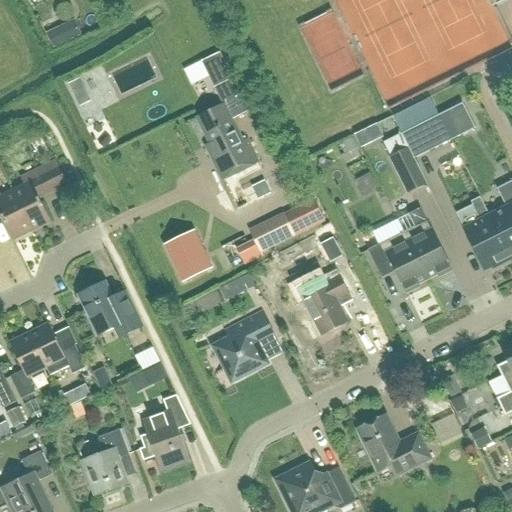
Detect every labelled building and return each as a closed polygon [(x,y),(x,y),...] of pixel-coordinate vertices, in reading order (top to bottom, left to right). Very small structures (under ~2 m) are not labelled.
[(231,122),(233,121),(232,120),(247,113),(231,81),(212,90),(221,108),(197,119),(210,145),(205,147),(222,181),(258,163),(247,141),(243,143),(242,143),(231,122)] [(439,115),(452,140),(475,129),(463,104),(439,115)] [(409,148),(414,159),(452,140),(439,115),(402,134),(409,148)] [(329,144),(339,164),(357,156),(347,135),(329,144)] [(414,159),(409,148),(390,158),(408,194),(426,185),(413,159),(414,159)] [(13,191),(32,231),(51,222),(38,194),(51,188),(53,191),(67,184),(56,161),(21,178),(24,185),(13,191)] [(355,194),(370,188),(364,173),(349,179),(355,194)] [(489,216),(511,259),(511,257),(511,181),(505,185),(508,192),(500,196),(506,207),(489,216)] [(32,231),(13,191),(1,196),(0,193),(0,212),(1,213),(14,240),(32,231)] [(511,259),(489,216),(488,216),(479,198),(482,205),(474,209),(479,220),(463,228),(485,271),(493,267),(494,269),(507,263),(507,260),(511,259)] [(260,253),(295,236),(285,214),(249,231),(260,253)] [(404,233),(427,280),(438,275),(439,277),(450,271),(425,222),(404,233)] [(211,268),(194,232),(165,246),(182,282),(211,268)] [(427,280),(404,233),(368,251),(382,279),(396,272),(406,293),(419,287),(417,285),(427,280)] [(336,302),(349,295),(337,271),(313,283),(318,292),(304,299),(322,336),(347,323),(336,302)] [(105,282),(78,295),(98,335),(114,328),(119,338),(142,326),(125,292),(113,298),(105,282)] [(256,343),(273,334),(262,313),(226,331),(229,339),(213,347),(232,382),(267,364),(256,343)] [(50,375),(68,366),(72,375),(86,368),(75,345),(62,352),(49,323),(29,333),(47,369),(50,375)] [(47,369),(29,333),(9,342),(23,371),(10,377),(21,399),(35,393),(28,378),(47,369)] [(509,390),(511,388),(511,346),(503,351),(508,361),(497,366),(509,390)] [(451,398),(461,393),(452,376),(442,381),(451,398)] [(0,403),(3,409),(16,402),(5,379),(0,381),(0,403)] [(511,388),(509,390),(510,392),(497,399),(505,415),(511,412),(511,388)] [(434,393),(416,406),(423,416),(441,403),(434,393)] [(178,430),(191,425),(177,396),(163,400),(168,412),(143,422),(147,434),(140,437),(144,448),(140,450),(144,461),(155,457),(161,472),(190,461),(178,430)] [(456,414),(468,408),(462,396),(450,402),(456,414)] [(13,428),(26,422),(19,407),(6,413),(13,428)] [(426,421),(432,443),(455,436),(449,414),(426,421)] [(397,476),(431,459),(418,433),(400,443),(386,415),(357,430),(378,472),(392,465),(397,476)] [(478,449),(491,442),(484,428),(471,435),(478,449)] [(82,461),(95,496),(127,484),(118,459),(129,455),(120,430),(98,438),(104,453),(82,461)] [(52,475),(41,452),(22,461),(29,476),(2,489),(12,511),(52,511),(38,482),(52,475)] [(340,510),(356,502),(339,468),(323,476),(315,473),(310,464),(288,474),(289,475),(277,481),(281,489),(280,490),(291,511),(320,511),(337,504),(340,510)]
